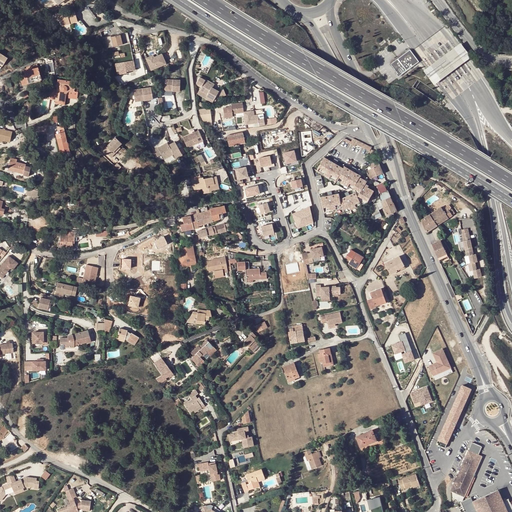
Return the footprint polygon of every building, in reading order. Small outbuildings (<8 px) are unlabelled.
[(65,14),(64,13),(58,15),(60,21),(61,21),(62,26),(66,25),(71,23),(79,21),(76,11),(67,14),(65,14)] [(105,37),(108,48),(123,44),(122,41),(124,41),(122,34),(111,37),(110,36),(105,37)] [(410,50),(398,59),(391,64),(397,72),(396,73),(399,77),(407,71),(419,62),(410,50)] [(0,69),(1,70),(8,57),(0,52),(0,69)] [(152,56),(146,59),(152,71),(167,64),(162,54),(154,58),(153,58),(152,56)] [(133,59),(120,62),(123,73),(127,72),(127,71),(136,68),(133,59)] [(38,67),(27,71),(23,72),(24,74),(22,75),(22,78),(20,79),(22,85),(41,80),(38,67)] [(205,80),(200,77),(196,83),(202,86),(200,90),(208,95),(207,97),(214,101),(218,94),(222,97),(226,95),(224,89),(219,92),(211,87),(212,85),(205,81),(205,80)] [(68,88),(75,89),(76,82),(58,79),(56,90),(53,90),(51,89),(50,100),(55,100),(63,101),(64,92),(65,92),(66,91),(67,91),(67,90),(67,89),(68,88)] [(164,79),(164,89),(172,90),(172,91),(179,91),(180,80),(164,79)] [(79,82),(76,82),(75,89),(68,88),(67,89),(67,90),(67,91),(66,91),(65,92),(64,92),(63,101),(55,100),(55,103),(64,104),(66,93),(67,93),(68,92),(68,91),(68,97),(77,98),(79,82)] [(151,88),(133,91),(134,100),(143,99),(144,101),(144,102),(153,100),(151,88)] [(208,95),(200,90),(197,94),(206,99),(207,97),(208,95)] [(234,114),(242,112),(244,112),(243,103),(231,105),(232,113),(229,113),(229,118),(234,117),(234,114)] [(201,123),(212,122),(211,108),(200,109),(201,123)] [(244,111),(245,127),(265,125),(264,110),(244,111)] [(46,125),(39,127),(41,135),(48,133),(46,125)] [(0,129),(0,140),(3,141),(10,142),(11,131),(0,129)] [(70,152),(69,148),(66,136),(64,131),(60,132),(55,133),(57,139),(61,154),(70,152)] [(195,133),(183,138),(184,142),(187,148),(203,142),(199,131),(195,133)] [(112,153),(119,146),(122,143),(116,138),(104,150),(107,153),(110,151),(112,153)] [(169,143),(157,149),(153,151),(157,158),(161,155),(164,160),(173,155),(176,160),(182,156),(175,143),(170,145),(169,143)] [(110,151),(107,153),(111,157),(121,148),(119,146),(112,153),(110,151)] [(283,152),(286,164),(298,161),(295,150),(283,152)] [(200,164),(202,167),(207,164),(200,153),(196,155),(200,164)] [(261,167),(273,164),(271,155),(259,158),(261,167)] [(324,157),(317,171),(356,190),(354,194),(341,198),(339,192),(321,198),(326,213),(343,207),(345,212),(351,210),(352,211),(356,209),(358,205),(370,201),(375,190),(370,188),(367,180),(362,178),(361,174),(346,167),(345,167),(324,157)] [(15,169),(15,171),(23,174),(23,175),(28,176),(31,167),(26,166),(26,164),(17,162),(17,160),(11,158),(8,167),(15,169)] [(375,160),(371,167),(372,169),(368,170),(369,173),(372,178),(384,173),(378,159),(375,160)] [(245,180),(249,180),(248,167),(235,168),(236,180),(245,179),(245,180)] [(192,176),(192,179),(194,189),(202,188),(204,188),(205,193),(211,193),(210,191),(217,190),(215,183),(213,184),(212,178),(203,179),(203,178),(202,174),(192,176)] [(293,189),(304,186),(302,178),(291,181),(293,189)] [(380,193),(388,189),(384,182),(377,186),(380,193)] [(245,188),(247,197),(261,194),(259,185),(245,188)] [(38,191),(27,188),(26,195),(32,196),(38,196),(38,191)] [(388,215),(393,212),(397,210),(391,198),(391,197),(388,190),(378,194),(381,200),(382,202),(370,207),(373,216),(380,213),(379,210),(384,207),(388,215)] [(0,200),(0,214),(2,214),(3,214),(4,211),(8,212),(9,212),(11,213),(11,211),(17,212),(19,206),(13,204),(12,208),(10,208),(3,203),(3,201),(0,200)] [(262,215),(271,212),(268,202),(259,205),(262,215)] [(429,212),(423,202),(421,204),(427,214),(429,212)] [(224,205),(210,208),(210,210),(213,221),(220,219),(219,214),(222,213),(226,212),(224,205)] [(312,222),(316,221),(311,205),(306,208),(308,212),(297,217),(299,220),(295,222),(297,228),(295,229),(297,233),(299,232),(298,229),(312,222)] [(442,207),(431,214),(438,225),(453,215),(449,210),(446,213),(442,207)] [(201,213),(191,216),(194,228),(199,228),(199,225),(204,224),(201,213)] [(422,220),(427,232),(438,225),(431,214),(422,220)] [(194,228),(191,216),(182,217),(184,224),(185,224),(185,225),(186,230),(194,228)] [(264,237),(276,233),(272,223),(261,226),(264,237)] [(200,238),(214,234),(214,232),(215,232),(214,227),(210,228),(206,229),(198,230),(200,238)] [(474,253),(470,228),(462,229),(466,255),(474,253)] [(75,231),(68,232),(68,233),(68,235),(60,235),(60,246),(66,246),(66,248),(73,248),(73,246),(73,243),(73,240),(75,240),(75,231)] [(236,231),(227,233),(229,241),(240,240),(242,238),(236,231)] [(433,244),(439,258),(443,256),(448,254),(442,240),(433,244)] [(313,258),(324,256),(323,247),(311,249),(312,253),(308,254),(307,254),(303,255),(305,264),(307,263),(309,263),(314,262),(313,258)] [(196,266),(195,261),(192,261),(190,251),(179,253),(182,269),(196,266)] [(356,253),(349,264),(357,269),(362,260),(364,258),(356,253)] [(477,253),(470,255),(472,263),(469,264),(470,270),(473,270),(476,278),(483,276),(481,268),(478,268),(476,262),(479,262),(477,253)] [(0,264),(0,269),(6,274),(12,267),(14,269),(19,262),(10,255),(1,266),(0,264)] [(400,256),(386,264),(391,275),(399,271),(398,270),(405,266),(400,256)] [(222,270),(221,260),(215,261),(215,262),(212,263),(212,261),(207,261),(208,271),(213,270),(213,271),(222,270)] [(246,269),(247,280),(253,280),(266,279),(266,272),(260,272),(260,268),(249,269),(249,262),(237,263),(238,270),(246,269)] [(309,274),(307,263),(305,264),(308,279),(317,278),(317,273),(309,274)] [(98,267),(87,265),(82,283),(94,286),(98,267)] [(55,291),(64,293),(76,295),(77,286),(57,282),(55,291)] [(329,287),(327,287),(327,289),(325,289),(325,287),(321,287),(321,285),(316,285),(316,296),(321,296),(321,297),(329,297),(329,295),(341,294),(340,287),(336,287),(336,286),(329,286),(329,287)] [(382,289),(371,293),(376,306),(380,305),(379,303),(386,300),(382,289)] [(182,305),(184,298),(172,294),(170,301),(182,305)] [(50,300),(40,297),(38,307),(48,310),(50,300)] [(189,319),(195,320),(197,320),(196,323),(205,324),(206,322),(205,322),(205,319),(209,320),(209,316),(212,316),(210,310),(198,309),(197,312),(193,311),(189,319)] [(340,311),(326,314),(321,316),(322,322),(328,321),(328,324),(335,323),(343,321),(340,311)] [(256,327),(258,332),(267,327),(265,322),(256,327)] [(297,331),(304,330),(303,325),(289,327),(290,332),(292,344),(299,342),(297,331)] [(120,328),(118,336),(125,337),(125,339),(127,340),(126,341),(134,345),(139,337),(132,333),(131,333),(127,331),(127,330),(120,328)] [(69,338),(60,337),(60,344),(65,344),(65,347),(74,347),(74,340),(77,340),(78,344),(87,341),(86,340),(90,339),(88,330),(87,330),(68,336),(69,338)] [(305,334),(304,330),(297,331),(299,342),(306,341),(306,340),(305,334)] [(44,331),(34,331),(34,341),(43,341),(43,343),(48,343),(49,334),(44,334),(44,331)] [(392,345),(395,354),(402,352),(405,363),(415,360),(407,333),(399,335),(401,342),(392,345)] [(249,347),(256,340),(251,335),(244,342),(249,347)] [(201,349),(209,342),(207,340),(199,347),(201,349)] [(260,344),(256,340),(249,347),(253,351),(260,344)] [(213,347),(209,342),(201,349),(199,347),(198,346),(191,353),(194,356),(191,359),(196,364),(202,360),(200,357),(202,355),(203,356),(207,353),(213,347)] [(12,343),(0,344),(0,353),(13,352),(12,343)] [(213,347),(207,353),(210,356),(217,350),(213,347)] [(333,360),(331,348),(321,350),(322,354),(319,354),(321,363),(324,362),(325,367),(331,366),(330,361),(333,360)] [(437,362),(429,365),(433,375),(452,368),(444,348),(433,353),(437,362)] [(37,360),(32,360),(32,369),(45,369),(45,360),(43,360),(43,358),(37,358),(37,360)] [(154,363),(158,369),(166,364),(162,358),(154,363)] [(301,377),(295,363),(284,367),(289,380),(295,377),(296,379),(301,377)] [(173,373),(170,370),(168,368),(169,367),(166,364),(158,369),(161,375),(156,378),(160,383),(166,379),(166,378),(173,373)] [(429,386),(411,391),(415,407),(433,402),(429,386)] [(473,390),(464,386),(437,444),(446,448),(473,390)] [(192,412),(199,407),(198,405),(201,403),(198,399),(195,401),(193,398),(197,396),(194,393),(188,397),(191,401),(188,403),(187,402),(183,405),(189,412),(191,411),(192,412)] [(242,414),(243,423),(251,422),(250,413),(242,414)] [(238,432),(229,434),(230,441),(242,438),(243,442),(244,447),(254,445),(252,436),(249,436),(249,434),(246,435),(245,431),(249,430),(248,426),(237,428),(238,432)] [(374,430),(357,437),(361,448),(373,443),(372,441),(377,439),(374,430)] [(452,491),(465,497),(483,457),(480,455),(483,448),(474,443),(452,491)] [(307,452),(308,456),(312,469),(323,466),(321,459),(318,452),(313,454),(311,450),(307,452)] [(308,471),(312,469),(308,456),(304,457),(308,471)] [(212,481),(221,479),(220,473),(218,474),(216,463),(209,464),(208,461),(199,463),(200,471),(204,470),(204,468),(209,468),(212,481)] [(249,484),(258,481),(266,478),(262,468),(246,474),(249,484)] [(28,477),(25,478),(25,480),(22,481),(21,479),(16,481),(14,474),(6,477),(9,484),(11,484),(13,490),(14,492),(20,490),(19,489),(27,486),(34,487),(33,489),(39,489),(40,481),(37,480),(37,478),(28,477)] [(406,489),(414,486),(413,485),(420,483),(417,474),(403,479),(403,480),(399,481),(402,490),(406,488),(406,489)] [(90,511),(91,502),(82,500),(82,502),(81,504),(77,506),(76,504),(74,498),(77,497),(74,488),(66,491),(71,504),(67,505),(68,507),(58,511),(66,511),(67,511),(66,511),(78,511),(78,510),(81,509),(83,509),(83,510),(90,511)] [(511,511),(511,505),(511,502),(510,503),(508,500),(504,502),(499,490),(474,502),(475,505),(468,511),(511,511)] [(372,511),(378,511),(379,511),(383,511),(380,498),(370,500),(372,511)] [(468,511),(475,505),(472,498),(461,502),(465,511),(468,511)]
